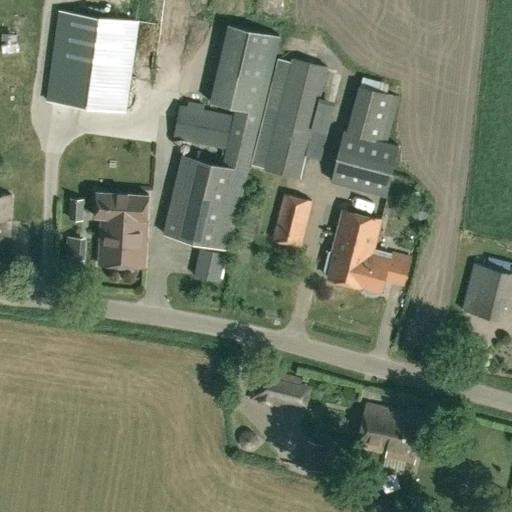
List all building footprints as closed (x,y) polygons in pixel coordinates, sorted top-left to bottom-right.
[(125,110),(138,21),(59,10),(47,99),(125,110)] [(278,33),(227,23),(210,101),(236,106),(233,122),(258,127),(278,33)] [(9,52),(27,56),(31,39),(13,35),(9,52)] [(266,167),(299,176),(310,130),(313,130),(328,134),(335,104),(318,99),(327,65),(293,57),(292,62),(277,58),(267,104),(268,104),(258,146),(270,148),(266,167)] [(360,84),(348,131),(386,140),(398,94),(360,84)] [(226,146),(231,114),(180,105),(175,137),(226,146)] [(258,127),(233,122),(224,163),(183,154),(166,234),(232,248),(258,127)] [(313,130),(308,154),(322,158),(328,134),(313,130)] [(399,144),(386,140),(348,131),(345,130),(332,180),(386,194),(399,144)] [(102,215),(101,227),(115,228),(115,223),(147,224),(149,191),(97,189),(95,214),(102,215)] [(0,191),(0,222),(10,223),(11,192),(0,191)] [(301,246),(313,199),(284,191),(272,239),(301,246)] [(83,219),(84,198),(71,197),(69,218),(83,219)] [(411,255),(374,247),(381,219),(343,209),(333,248),(329,251),(324,268),(327,272),(330,273),(328,278),(361,286),(362,285),(364,286),(362,290),(366,293),(372,294),(377,294),(378,289),(382,290),(384,279),(404,283),(410,260),(411,255)] [(0,254),(9,255),(10,223),(0,222),(0,254)] [(115,228),(101,227),(99,261),(145,264),(147,224),(115,223),(115,228)] [(220,282),(226,252),(200,246),(194,275),(220,282)] [(501,319),(511,275),(511,270),(473,260),(461,308),(501,319)] [(302,380),(258,369),(250,398),(294,409),(302,380)] [(403,468),(406,460),(414,462),(426,409),(407,405),(406,412),(365,404),(356,447),(385,453),(383,464),(403,468)] [(352,442),(329,436),(326,445),(319,472),(342,478),(352,442)]
